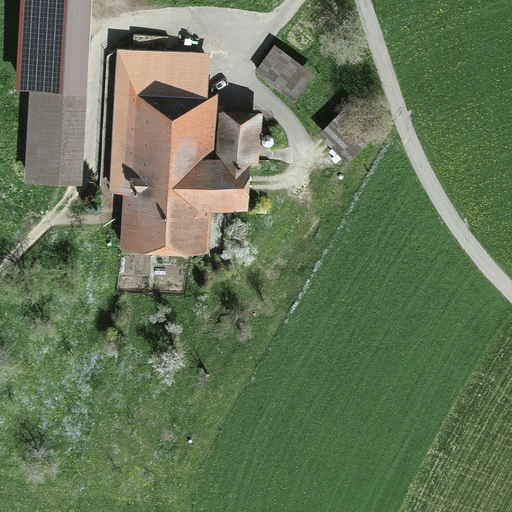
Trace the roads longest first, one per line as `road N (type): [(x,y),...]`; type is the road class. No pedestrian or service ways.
road 1 (unclassified): [(361,0),(418,161),(463,236),(511,291)]
road 2 (track): [(97,51),(85,178),(0,276)]
